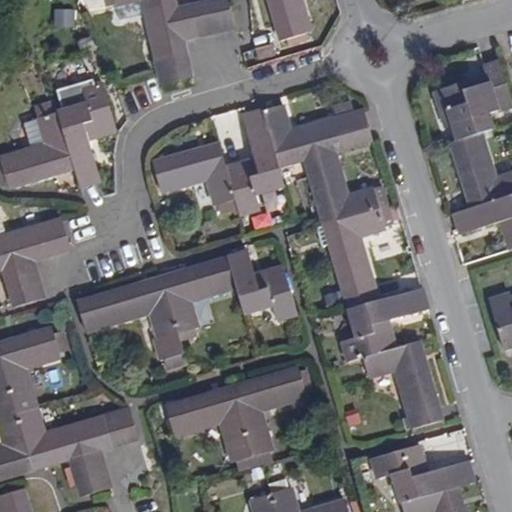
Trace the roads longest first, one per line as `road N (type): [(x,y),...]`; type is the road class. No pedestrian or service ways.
road 1 (residential): [(355,62),(264,80),(146,121),(132,149),(134,219),(68,260),(63,278)]
road 2 (residential): [(479,422),(449,288),(383,83)]
